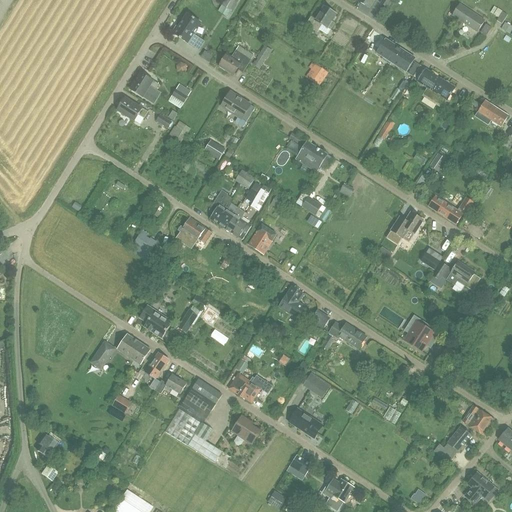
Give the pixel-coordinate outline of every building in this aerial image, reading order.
[(224,0),(221,5),(230,10),(235,0),(224,0)] [(357,0),(357,1),(370,9),(375,0),(357,0)] [(382,0),(380,3),(387,8),(392,0),(382,0)] [(453,16),(477,32),(485,21),(460,5),(453,16)] [(317,32),(322,25),(331,30),(335,23),(331,21),(336,14),(325,7),(316,20),(311,17),(304,27),(310,30),(311,29),(317,32)] [(494,15),(499,18),(497,21),(502,24),(507,15),(497,9),(494,15)] [(175,32),(173,34),(187,43),(188,43),(194,34),(201,22),(187,13),(178,27),(176,26),(173,31),(175,32)] [(501,29),(510,34),(511,30),(511,24),(511,26),(505,23),(501,29)] [(480,33),(486,36),(491,28),(485,24),(480,33)] [(194,34),(188,43),(199,51),(205,42),(194,34)] [(385,39),(376,53),(406,72),(413,77),(421,66),(413,61),(415,58),(385,39)] [(264,45),(252,64),(258,68),(264,59),(265,60),(271,50),(264,45)] [(219,66),(220,67),(220,68),(224,71),(225,70),(233,75),(237,69),(243,73),(251,60),(236,50),(231,58),(227,55),(219,66)] [(213,62),(216,56),(208,51),(205,57),(213,62)] [(326,73),(315,66),(311,74),(321,80),(326,73)] [(421,66),(413,77),(418,81),(417,82),(426,88),(424,93),(444,106),(455,88),(426,69),(421,66)] [(159,84),(141,73),(130,90),(150,102),(157,91),(155,90),(159,84)] [(404,82),(403,81),(399,88),(400,88),(399,90),(402,93),(409,83),(405,80),(404,82)] [(191,91),(179,84),(172,95),(184,102),(191,91)] [(230,92),(221,107),(237,117),(234,121),(244,127),(255,108),(250,105),(230,92)] [(117,110),(134,121),(138,114),(144,118),(148,112),(125,98),(117,110)] [(402,100),(393,114),(399,118),(407,104),(402,100)] [(478,112),(501,127),(508,116),(485,101),(478,112)] [(177,114),(172,111),(168,118),(173,121),(177,114)] [(172,122),(160,115),(156,121),(168,128),(172,122)] [(429,130),(433,120),(424,116),(419,125),(429,130)] [(388,124),(380,137),(386,141),(394,128),(388,124)] [(175,126),(168,138),(174,142),(175,141),(181,131),(182,131),(175,126)] [(181,131),(175,141),(179,144),(186,134),(181,131)] [(292,136),(290,140),(303,148),(296,159),(315,172),(318,167),(319,168),(319,167),(325,171),(333,158),(327,155),(307,142),(305,145),(292,136)] [(203,152),(219,161),(226,149),(211,140),(203,152)] [(229,159),(233,152),(229,150),(224,156),(229,159)] [(438,172),(447,159),(438,153),(429,166),(438,172)] [(241,171),(235,181),(243,186),(250,177),(241,171)] [(250,177),(243,186),(248,190),(255,180),(250,177)] [(340,194),(341,195),(349,199),(353,192),(346,188),(345,187),(340,194)] [(489,187),(483,196),(487,199),(493,190),(489,187)] [(269,194),(260,189),(258,193),(253,202),(250,206),(258,212),(269,194)] [(247,198),(253,202),(258,193),(252,190),(247,198)] [(269,204),(278,210),(284,200),(276,194),(269,204)] [(159,200),(152,195),(148,199),(155,204),(156,204),(159,200)] [(216,200),(210,210),(215,213),(211,220),(218,225),(231,205),(229,204),(232,200),(226,195),(221,203),(216,200)] [(470,195),(463,206),(470,211),(477,200),(470,195)] [(321,206),(307,197),(301,206),(315,215),(321,206)] [(437,212),(456,225),(462,214),(444,202),(436,197),(429,207),(437,212)] [(159,200),(156,204),(166,210),(168,206),(163,201),(162,202),(159,200)] [(231,205),(218,225),(226,230),(236,214),(238,212),(239,209),(232,204),(231,205)] [(326,207),(319,218),(325,221),(331,211),(326,207)] [(236,214),(226,230),(233,234),(234,232),(232,231),(236,225),(237,226),(241,220),(241,219),(245,213),(239,209),(238,212),(236,214)] [(391,230),(402,237),(408,229),(414,234),(423,220),(411,213),(406,221),(400,217),(391,230)] [(181,230),(183,231),(180,236),(188,241),(191,237),(197,241),(198,239),(205,244),(212,233),(189,218),(181,230)] [(234,232),(233,234),(239,238),(242,240),(251,227),(248,224),(241,220),(237,226),(236,225),(232,231),(234,232)] [(248,245),(263,255),(277,234),(261,224),(248,245)] [(134,243),(136,244),(144,249),(144,248),(150,239),(140,233),(134,243)] [(156,245),(149,257),(157,262),(164,250),(156,245)] [(391,253),(381,247),(377,254),(386,260),(391,253)] [(441,262),(427,253),(421,261),(436,270),(441,262)] [(220,266),(227,270),(233,261),(226,256),(220,266)] [(165,271),(168,266),(162,262),(159,267),(165,271)] [(435,278),(431,284),(441,290),(447,280),(454,285),(459,279),(467,284),(468,283),(471,284),(473,284),(475,283),(477,280),(478,278),(476,276),(474,274),(475,273),(458,262),(453,270),(442,263),(433,277),(435,278)] [(292,286),(278,307),(291,315),(292,314),(295,315),(299,309),(296,307),(304,295),(292,286)] [(505,286),(500,294),(504,297),(509,289),(505,286)] [(204,307),(207,303),(196,295),(191,303),(197,307),(199,304),(204,307)] [(139,318),(146,322),(144,327),(146,328),(146,329),(150,331),(161,338),(171,323),(166,320),(167,319),(147,306),(139,318)] [(186,333),(198,316),(188,310),(177,327),(186,333)] [(473,318),(477,320),(480,318),(481,315),(480,312),(477,310),(473,312),(472,315),(473,318)] [(329,319),(317,311),(311,321),(322,329),(329,319)] [(417,322),(405,340),(422,351),(434,333),(417,322)] [(311,324),(307,331),(313,334),(317,328),(311,324)] [(338,336),(359,349),(366,337),(345,324),(343,327),(338,336)] [(117,349),(141,365),(150,350),(126,335),(117,349)] [(312,336),(301,352),(310,357),(320,341),(312,336)] [(320,348),(326,352),(333,339),(328,336),(320,348)] [(101,370),(116,348),(104,341),(90,363),(101,370)] [(450,344),(441,358),(452,365),(461,351),(450,344)] [(269,364),(275,356),(270,352),(264,361),(269,364)] [(157,354),(145,372),(156,379),(157,377),(161,379),(166,371),(163,369),(168,361),(157,354)] [(235,369),(243,374),(249,365),(247,364),(250,359),(244,355),(235,369)] [(303,362),(298,369),(304,373),(309,366),(303,362)] [(406,367),(402,372),(407,375),(411,370),(406,367)] [(238,374),(229,389),(236,393),(235,394),(237,396),(248,380),(238,374)] [(165,386),(166,386),(180,394),(187,383),(172,375),(167,383),(165,386)] [(310,388),(318,393),(324,384),(316,379),(310,388)] [(179,409),(203,424),(222,395),(199,380),(179,409)] [(248,380),(237,396),(240,398),(241,397),(243,398),(252,403),(261,389),(248,380)] [(118,395),(112,406),(125,414),(131,403),(118,395)] [(473,405),(462,421),(467,425),(483,436),(494,420),(473,405)] [(291,422),(316,438),(324,425),(300,408),(291,422)] [(180,410),(165,432),(215,463),(222,452),(206,441),(212,431),(180,410)] [(232,432),(252,444),(260,431),(248,423),(249,421),(242,416),(232,432)] [(447,443),(458,453),(472,436),(461,427),(447,443)] [(498,440),(511,451),(511,432),(508,429),(498,440)] [(57,444),(46,437),(44,435),(38,444),(40,445),(37,450),(47,458),(57,445),(57,444)] [(291,467),(305,476),(312,465),(299,457),(291,467)] [(41,474),(52,482),(58,472),(48,464),(41,474)] [(465,496),(475,505),(482,496),(485,498),(494,487),(477,473),(468,484),(472,488),(465,496)] [(324,494),(331,498),(326,505),(335,511),(337,511),(344,502),(344,503),(354,488),(341,480),(339,483),(333,479),(324,494)] [(159,511),(157,510),(153,507),(150,505),(152,500),(146,496),(146,495),(138,490),(137,491),(130,486),(127,490),(113,511),(114,511),(159,511)] [(279,510),(286,499),(275,491),(267,502),(279,510)] [(419,496),(414,493),(410,499),(419,505),(423,500),(426,495),(422,492),(419,496)] [(359,509),(362,511),(375,511),(383,504),(373,494),(359,509)]
